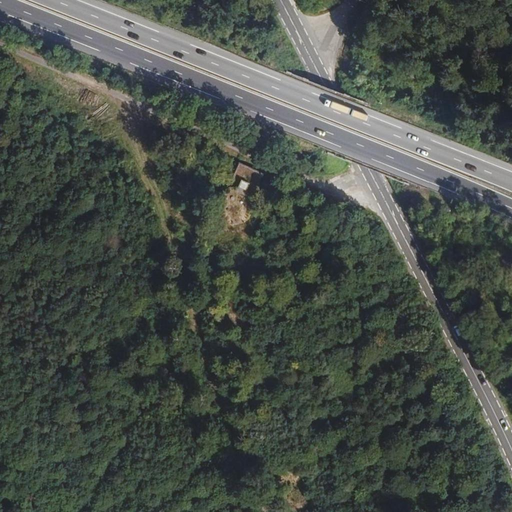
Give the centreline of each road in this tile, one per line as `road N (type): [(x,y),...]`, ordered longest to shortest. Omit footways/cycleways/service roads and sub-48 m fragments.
road 1 (motorway): [(0,4),(511,210)]
road 2 (motorway): [(511,183),(49,0)]
road 3 (secondary): [(511,443),(306,49)]
road 4 (track): [(137,104),(306,178),(378,187)]
road 5 (track): [(0,47),(137,104)]
